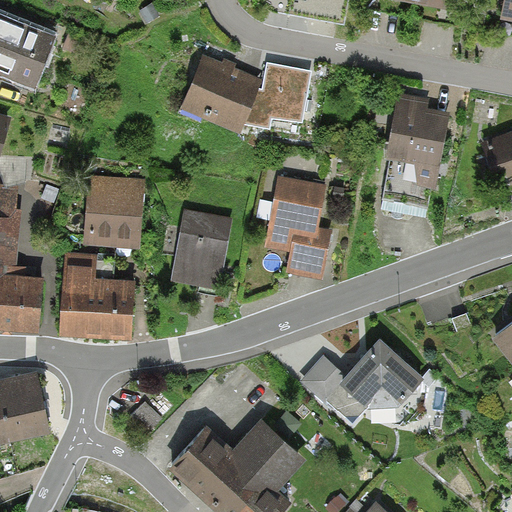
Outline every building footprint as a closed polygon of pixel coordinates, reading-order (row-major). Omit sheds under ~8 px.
[(407,8),(408,0),(370,0),(370,1),(407,8)] [(448,0),(408,0),(407,8),(446,16),(448,0)] [(511,24),(511,0),(500,0),(496,21),(511,24)] [(51,37),(0,16),(0,68),(33,81),(51,37)] [(261,81),(200,56),(177,112),(238,136),(261,81)] [(303,86),(274,81),(269,113),(297,118),(303,86)] [(388,138),(441,150),(451,107),(397,96),(388,138)] [(0,148),(9,120),(0,117),(0,148)] [(511,187),(511,132),(482,143),(499,192),(511,187)] [(434,183),(441,150),(388,138),(373,205),(411,213),(418,180),(434,183)] [(144,183),(86,176),(79,247),(136,253),(144,183)] [(325,189),(279,180),(265,249),(290,254),(286,276),(324,283),(335,231),(318,227),(325,189)] [(170,286),(220,295),(234,222),(184,213),(170,286)] [(16,221),(0,218),(0,333),(35,338),(42,280),(10,276),(16,221)] [(58,335),(127,343),(134,284),(94,280),(96,256),(67,253),(58,335)] [(511,324),(488,342),(511,374),(511,324)] [(400,403),(422,378),(378,341),(344,380),(322,361),(303,383),(352,426),(384,389),(400,403)] [(37,373),(0,381),(0,390),(10,434),(49,426),(37,373)] [(0,390),(0,439),(11,436),(10,434),(0,390)] [(304,461),(257,421),(231,451),(201,426),(164,470),(213,511),(280,511),(287,504),(276,494),(304,461)]
